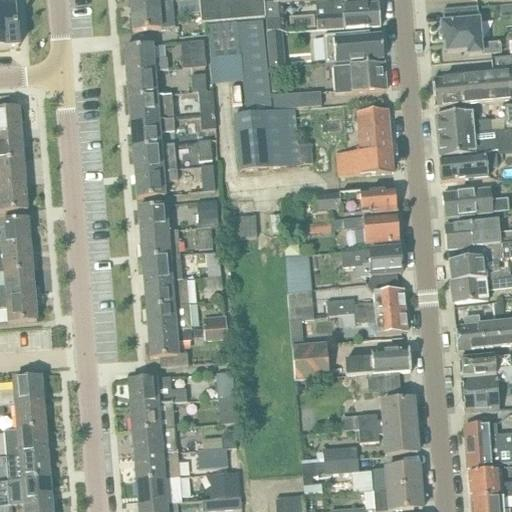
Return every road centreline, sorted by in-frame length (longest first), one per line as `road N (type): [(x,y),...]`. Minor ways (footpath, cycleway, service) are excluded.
road 1 (residential): [(445,511),(401,0)]
road 2 (residential): [(96,511),(62,72)]
